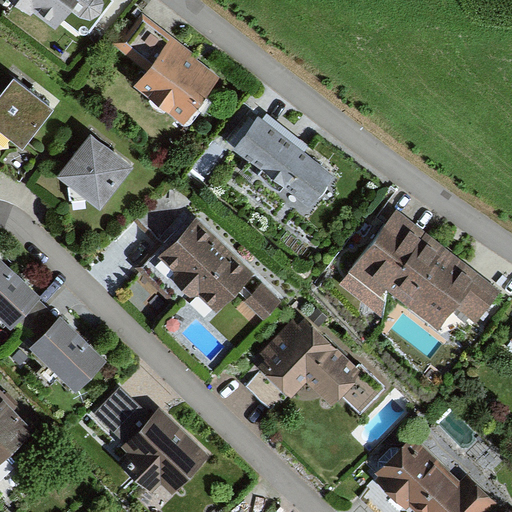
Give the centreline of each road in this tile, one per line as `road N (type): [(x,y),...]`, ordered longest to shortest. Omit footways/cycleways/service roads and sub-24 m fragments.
road 1 (residential): [(318,511),(0,216)]
road 2 (residential): [(180,0),(384,158),(511,244)]
